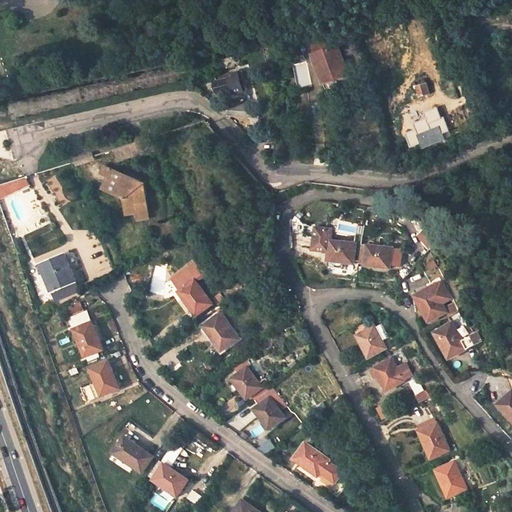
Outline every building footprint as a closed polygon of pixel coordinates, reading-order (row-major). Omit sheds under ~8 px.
[(330,48),(328,40),(311,46),(313,54),(330,48)] [(278,53),(276,44),(259,47),(261,57),(278,53)] [(330,48),(313,54),(311,55),(320,84),(346,75),(336,46),(330,48)] [(241,51),(11,103),(14,117),(244,65),(241,51)] [(228,73),(229,77),(216,80),(219,92),(233,88),(233,91),(243,88),(238,70),(228,73)] [(419,85),(422,94),(431,91),(429,82),(419,85)] [(248,109),(231,105),(229,115),(246,118),(248,109)] [(420,124),(421,128),(411,132),(416,145),(426,142),(428,146),(449,138),(447,133),(452,131),(447,117),(433,122),(432,120),(420,124)] [(155,150),(150,137),(137,142),(142,155),(155,150)] [(135,142),(114,149),(118,161),(133,156),(134,159),(140,157),(135,142)] [(140,212),(141,218),(151,216),(145,182),(106,165),(103,173),(109,176),(105,188),(124,196),(126,196),(127,197),(128,199),(127,200),(130,213),(140,212)] [(27,176),(0,185),(0,199),(31,185),(27,176)] [(354,244),(331,241),(332,229),(316,227),(313,250),(329,251),(329,252),(328,260),(344,262),(359,264),(362,249),(354,248),(354,244)] [(427,229),(418,237),(431,250),(440,242),(434,235),(427,229)] [(367,245),(364,264),(389,268),(390,265),(392,248),(367,245)] [(392,248),(390,265),(399,267),(402,250),(392,248)] [(78,280),(67,252),(44,262),(54,289),(78,280)] [(179,290),(195,279),(205,271),(197,260),(171,279),(179,290)] [(327,267),(343,269),(344,262),(328,260),(327,267)] [(178,292),(196,316),(213,303),(195,279),(179,290),(178,292)] [(433,288),(416,297),(430,322),(446,313),(449,318),(457,314),(459,313),(455,306),(445,311),(442,306),(451,301),(442,284),(433,289),(433,288)] [(238,338),(220,313),(203,326),(221,351),(238,338)] [(457,314),(449,318),(452,324),(436,333),(449,358),(474,345),(457,314)] [(403,348),(401,346),(399,347),(385,319),(357,334),(369,356),(385,347),(390,355),(403,348)] [(103,349),(91,322),(74,330),(86,357),(103,349)] [(369,371),(373,378),(378,375),(386,389),(408,378),(420,403),(431,397),(425,387),(424,387),(403,348),(390,355),(391,358),(375,367),(375,368),(369,371)] [(120,387),(108,361),(91,369),(103,395),(120,387)] [(233,378),(248,399),(253,395),(256,401),(273,389),(274,388),(266,378),(259,383),(248,367),(250,365),(247,361),(236,369),(239,373),(233,378)] [(255,408),(269,429),(285,417),(272,399),(278,395),(273,389),(256,401),(259,405),(255,408)] [(511,390),(497,403),(511,420),(511,390)] [(449,449),(438,424),(421,431),(432,457),(449,449)] [(115,451),(143,471),(154,456),(126,435),(115,451)] [(329,460),(305,443),(293,459),(318,476),(321,472),(335,482),(342,472),(328,462),(329,460)] [(165,463),(154,479),(177,496),(188,480),(165,463)] [(466,489),(455,463),(438,469),(449,496),(466,489)] [(187,498),(195,504),(210,482),(201,476),(187,498)] [(263,511),(244,498),(234,511),(263,511)]
